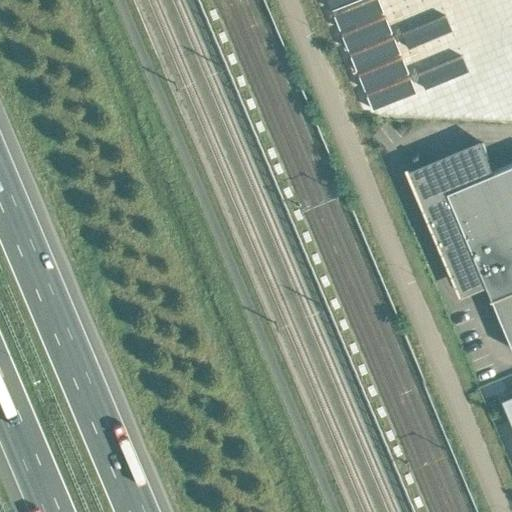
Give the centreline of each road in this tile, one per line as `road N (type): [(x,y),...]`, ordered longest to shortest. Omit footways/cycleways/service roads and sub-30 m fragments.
road 1 (unclassified): [(503,511),(288,0)]
road 2 (motorway): [(137,511),(0,185)]
road 3 (motorway): [(0,385),(53,511)]
